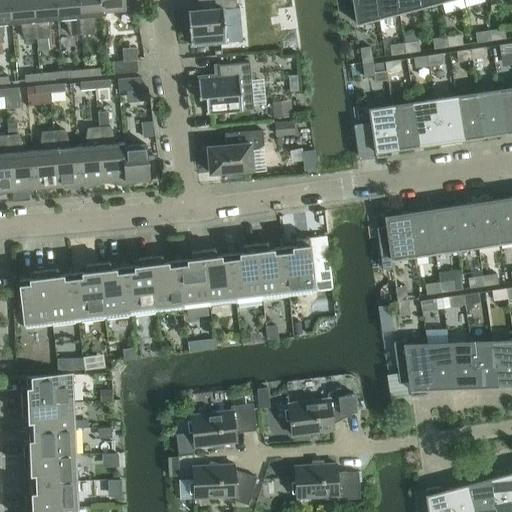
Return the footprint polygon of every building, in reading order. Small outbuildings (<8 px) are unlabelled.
[(0,0),(0,42),(2,43),(4,25),(12,24),(10,0),(0,0)] [(10,0),(12,24),(21,23),(25,41),(37,40),(33,0),(10,0)] [(33,0),(37,40),(48,38),(50,21),(58,20),(56,0),(33,0)] [(56,0),(58,20),(66,19),(71,36),(82,35),(79,0),(56,0)] [(79,0),(82,35),(94,34),(95,17),(104,16),(102,0),(79,0)] [(102,0),(104,16),(104,12),(126,10),(125,7),(132,7),(131,0),(102,0)] [(202,0),(203,10),(188,12),(191,46),(226,43),(223,10),(237,8),(235,0),(202,0)] [(379,18),(376,0),(353,0),(357,24),(379,18)] [(376,0),(379,18),(400,13),(398,0),(376,0)] [(398,0),(400,13),(421,7),(419,0),(398,0)] [(504,29),(490,31),(491,41),(506,39),(504,29)] [(491,41),(490,31),(476,33),(477,43),(491,41)] [(461,35),(447,37),(449,47),(463,45),(461,35)] [(449,47),(447,37),(433,40),(434,49),(449,47)] [(419,42),(404,44),(406,54),(420,52),(419,42)] [(511,54),(511,43),(499,46),(501,56),(511,54)] [(406,54),(404,44),(390,46),(392,56),(406,54)] [(360,49),(363,63),(372,62),(370,47),(360,49)] [(485,48),(470,50),(472,60),(487,58),(485,48)] [(472,60),(470,50),(456,52),(458,62),(472,60)] [(442,54),(428,56),(430,66),(444,64),(442,54)] [(430,66),(428,56),(414,59),(415,68),(430,66)] [(113,62),(114,74),(138,72),(137,60),(113,62)] [(400,61),(385,63),(387,73),(401,70),(400,61)] [(372,62),(363,63),(365,77),(375,76),(372,62)] [(219,78),(198,79),(200,98),(206,97),(207,114),(254,109),(249,63),(218,66),(219,78)] [(100,68),(85,70),(86,77),(101,75),(100,68)] [(86,77),(85,70),(70,71),(71,78),(86,77)] [(55,72),(40,74),(40,81),(55,79),(55,72)] [(40,81),(40,74),(25,75),(25,82),(40,81)] [(142,78),(118,80),(119,92),(143,90),(142,78)] [(110,81),(95,82),(96,89),(111,88),(110,81)] [(96,89),(95,82),(80,83),(81,90),(96,89)] [(65,85),(50,86),(50,93),(65,92),(65,85)] [(50,93),(50,86),(35,87),(35,94),(50,93)] [(511,88),(499,90),(505,130),(510,130),(510,133),(511,132),(511,88)] [(19,89),(4,90),(5,97),(19,96),(19,89)] [(499,90),(477,94),(484,136),(500,134),(499,131),(505,130),(499,90)] [(477,94),(456,97),(462,137),(467,136),(467,139),(484,136),(477,94)] [(456,97),(435,100),(441,143),(457,140),(457,137),(462,137),(456,97)] [(291,100),(273,102),(274,118),(292,116),(291,100)] [(435,100),(413,103),(419,143),(424,142),(425,145),(441,143),(435,100)] [(413,103),(392,106),(398,149),(415,147),(414,144),(419,143),(413,103)] [(398,149),(392,106),(369,109),(377,158),(392,156),(391,150),(398,149)] [(293,121),(276,123),(277,136),(294,135),(293,121)] [(17,123),(7,124),(8,133),(18,132),(17,123)] [(111,126),(99,127),(104,183),(108,183),(119,185),(119,182),(127,181),(123,143),(115,144),(111,126)] [(87,146),(78,147),(82,185),(89,184),(90,187),(101,183),(104,183),(99,127),(88,128),(87,146)] [(65,130),(54,131),(59,187),(62,187),(73,189),(74,186),(82,185),(78,147),(70,148),(65,130)] [(41,150),(32,151),(36,189),(44,188),(45,191),(55,187),(59,187),(54,131),(42,132),(41,150)] [(208,152),(206,163),(209,163),(210,174),(228,172),(228,175),(241,174),(241,171),(253,170),(251,151),(265,150),(263,131),(225,134),(226,146),(208,147),(208,152)] [(19,134),(8,136),(13,191),(16,191),(27,193),(28,190),(36,189),(32,151),(24,152),(19,134)] [(0,194),(9,192),(13,191),(8,136),(0,136),(0,194)] [(125,143),(123,143),(127,181),(134,180),(135,183),(145,179),(149,179),(149,178),(156,175),(157,175),(154,156),(147,156),(146,145),(125,147),(125,143)] [(510,198),(493,201),(500,244),(511,241),(511,201),(510,201),(510,198)] [(477,206),(472,207),(478,247),(500,244),(493,201),(477,203),(477,206)] [(467,205),(450,207),(457,250),(478,247),(472,207),(467,208),(467,205)] [(435,212),(429,213),(435,253),(457,250),(450,207),(434,210),(435,212)] [(384,211),(387,227),(377,228),(383,269),(395,268),(394,259),(414,256),(408,213),(401,214),(400,209),(384,211)] [(424,211),(408,213),(414,256),(435,253),(429,213),(424,214),(424,211)] [(297,246),(283,248),(289,297),(316,293),(310,238),(296,239),(297,246)] [(268,243),(256,244),(263,300),(289,297),(283,248),(269,250),(268,243)] [(245,253),(231,254),(237,303),(263,300),(256,244),(244,246),(245,253)] [(216,249),(204,251),(210,306),(237,303),(231,254),(217,256),(216,249)] [(192,259),(178,261),(184,310),(210,306),(204,251),(192,252),(192,259)] [(163,256),(151,257),(157,313),(184,310),(178,261),(164,263),(163,256)] [(140,265),(125,267),(131,316),(157,313),(151,257),(139,259),(140,265)] [(110,262),(98,264),(105,319),(131,316),(125,267),(111,269),(110,262)] [(87,272),(73,274),(79,323),(105,319),(98,264),(86,265),(87,272)] [(58,269),(46,270),(53,326),(79,323),(73,274),(59,275),(58,269)] [(53,326),(46,270),(34,272),(35,278),(20,280),(25,329),(53,326)] [(497,274),(482,277),(484,286),(498,284),(497,274)] [(484,286),(482,277),(468,279),(470,289),(484,286)] [(454,281),(440,283),(441,293),(455,291),(454,281)] [(441,293),(440,283),(425,285),(427,295),(441,293)] [(396,288),(398,302),(408,301),(406,286),(396,288)] [(508,299),(506,289),(492,291),(494,301),(508,299)] [(478,293),(464,295),(465,305),(479,303),(478,293)] [(465,305),(464,295),(449,298),(451,308),(465,305)] [(435,300),(421,302),(422,312),(437,310),(435,300)] [(408,301),(398,302),(400,316),(410,315),(408,301)] [(300,322),(292,323),(294,335),(302,334),(300,322)] [(276,325),(266,326),(268,340),(278,339),(276,325)] [(250,333),(241,334),(242,343),(251,342),(250,333)] [(214,339),(201,341),(202,351),(216,349),(214,339)] [(427,344),(406,345),(406,340),(394,342),(400,384),(410,382),(412,396),(427,394),(427,390),(434,389),(427,344)] [(511,341),(492,342),(498,382),(505,381),(506,387),(511,386),(511,341)] [(492,342),(470,343),(477,388),(492,387),(491,383),(498,382),(492,342)] [(449,343),(427,344),(434,389),(449,389),(448,385),(455,384),(449,343)] [(470,343),(449,343),(455,384),(461,383),(462,388),(477,388),(470,343)] [(89,356),(83,357),(83,359),(84,369),(85,370),(91,369),(89,356)] [(65,359),(58,359),(58,370),(66,370),(65,359)] [(21,393),(21,405),(73,403),(72,375),(27,377),(28,392),(21,393)] [(329,399),(288,404),(292,436),(334,431),(333,424),(353,414),(352,412),(357,411),(355,395),(344,396),(340,388),(329,394),(328,394),(329,399)] [(112,390),(101,390),(101,401),(113,401),(112,390)] [(73,403),(21,405),(22,417),(29,417),(29,431),(74,429),(73,403)] [(232,411),(191,416),(195,447),(237,442),(236,433),(257,431),(254,404),(231,407),(232,411)] [(23,445),(24,457),(75,455),(74,429),(29,431),(30,445),(23,445)] [(190,433),(176,435),(179,455),(193,453),(190,433)] [(75,455),(24,457),(24,470),(31,469),(32,484),(77,482),(75,455)] [(295,467),(297,498),(338,496),(338,500),(360,499),(359,472),(337,473),(337,464),(295,467)] [(193,467),(195,499),(235,497),(236,501),(249,505),(257,478),(235,471),(235,465),(193,467)] [(505,475),(491,479),(495,511),(511,511),(511,478),(506,479),(505,475)] [(477,488),(470,489),(473,511),(495,511),(491,479),(476,483),(477,488)] [(26,498),(26,510),(78,508),(77,482),(32,484),(32,498),(26,498)] [(463,486),(448,490),(451,511),(473,511),(470,489),(463,490),(463,486)] [(451,511),(448,490),(442,492),(441,487),(426,490),(428,511),(451,511)]
